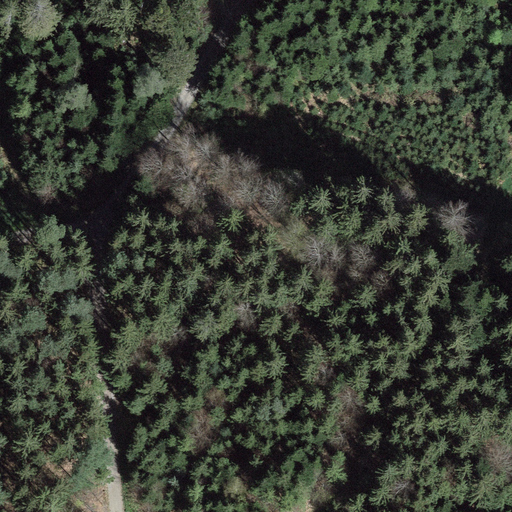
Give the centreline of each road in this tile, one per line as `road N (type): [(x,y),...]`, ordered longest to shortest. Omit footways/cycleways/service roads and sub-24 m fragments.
road 1 (track): [(96,226),(123,511)]
road 2 (track): [(241,0),(96,226)]
